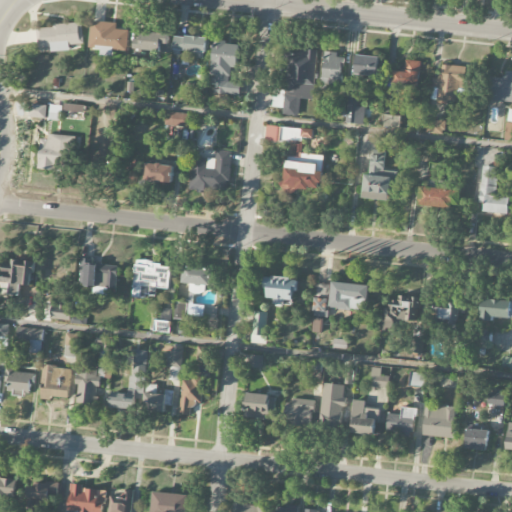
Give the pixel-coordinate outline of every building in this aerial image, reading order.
[(117,22),(91,22),(90,48),(127,49),(128,30),(116,30),(117,22)] [(38,48),(51,48),(51,52),(70,51),(69,45),(83,45),(82,24),(37,27),(38,48)] [(170,37),(137,32),(135,41),(138,41),(137,48),(168,53),(170,37)] [(174,51),(206,54),(207,39),(176,36),(174,51)] [(240,96),(241,84),(229,83),(230,67),(237,68),(239,44),(214,42),(210,85),(215,85),(214,94),(240,96)] [(285,92),(295,92),(296,83),(314,84),(317,50),(295,48),(295,52),(284,52),(283,65),(287,65),(285,92)] [(323,54),(322,86),(342,87),(343,55),(323,54)] [(356,76),(379,76),(380,57),(356,56),(356,76)] [(391,88),(417,91),(422,62),(406,60),(404,72),(394,71),(391,88)] [(438,103),(456,104),(457,89),(464,89),(466,67),(440,66),(439,79),(432,78),(431,88),(438,88),(438,103)] [(494,78),(493,101),(511,102),(511,71),(504,71),(504,78),(494,78)] [(364,125),(364,106),(361,106),(361,95),(347,94),(346,124),(364,125)] [(84,114),(85,106),(64,103),(63,111),(84,114)] [(47,106),(30,104),(29,118),(45,119),(47,106)] [(189,113),(167,113),(166,126),(188,127),(189,113)] [(399,128),(400,116),(383,115),(383,127),(399,128)] [(426,134),(442,134),(442,121),(426,121),(426,134)] [(266,142),(295,144),(295,153),(302,154),(303,139),(314,139),(314,129),(266,127),(266,142)] [(62,170),(62,164),(73,164),(73,136),(49,135),(49,140),(41,139),(40,170),(62,170)] [(216,159),(191,158),(190,190),(229,192),(231,152),(216,151),(216,159)] [(363,199),(392,201),(394,172),(384,171),(385,153),(370,152),(369,175),(364,174),(363,199)] [(322,164),(286,160),(283,188),(319,192),(322,164)] [(428,179),(440,180),(442,164),(430,162),(428,179)] [(173,166),(147,163),(145,181),(171,184),(173,166)] [(484,212),(509,215),(511,197),(496,196),(499,168),(483,166),(479,203),(485,204),(484,212)] [(461,190),(420,188),(419,206),(460,208),(461,190)] [(31,286),(33,263),(2,260),(0,278),(0,282),(9,284),(8,295),(18,296),(19,285),(31,286)] [(133,297),(156,298),(156,288),(170,289),(171,264),(135,262),(133,297)] [(117,288),(117,265),(81,264),(80,287),(117,288)] [(183,284),(191,284),(191,293),(205,294),(205,286),(213,286),(214,269),(184,268),(183,284)] [(266,298),(275,299),(275,306),(285,307),(286,300),(295,301),(297,279),(268,277),(266,298)] [(330,307),(366,312),(369,286),(333,282),(330,307)] [(418,298),(399,296),(398,301),(388,301),(386,320),(415,323),(418,298)] [(329,299),(315,298),(313,316),(328,318),(329,299)] [(481,300),(481,321),(493,321),(493,318),(511,318),(511,300),(481,300)] [(462,304),(453,303),(452,310),(436,307),(434,324),(459,328),(462,304)] [(70,321),(71,305),(51,304),(51,320),(70,321)] [(186,320),(187,305),(176,304),(175,319),(186,320)] [(266,344),(267,312),(253,312),(252,344),(266,344)] [(322,318),(313,318),(312,333),(321,334),(322,318)] [(171,322),(155,321),(154,332),(170,334),(171,322)] [(0,349),(7,349),(8,324),(0,323),(0,349)] [(16,343),(29,344),(29,353),(41,354),(43,329),(17,328),(16,343)] [(162,353),(161,367),(170,367),(169,380),(181,381),(183,346),(172,345),(172,354),(162,353)] [(207,363),(206,347),(196,347),(197,364),(207,363)] [(146,351),(132,350),(131,394),(111,393),(111,410),(135,410),(135,398),(144,398),(146,351)] [(262,368),(262,356),(250,356),(249,368),(262,368)] [(41,398),(69,400),(71,368),(42,367),(41,398)] [(32,374),(15,373),(15,368),(7,368),(6,394),(32,395),(32,374)] [(381,368),(373,368),(372,388),(389,388),(390,377),(381,376),(381,368)] [(190,416),(191,405),(204,405),(205,377),(193,376),(194,369),(183,369),(181,415),(190,416)] [(77,404),(97,405),(98,375),(88,375),(88,374),(78,373),(77,404)] [(424,373),(410,373),(410,387),(424,387),(424,373)] [(487,406),(504,406),(504,390),(488,389),(487,406)] [(165,412),(166,395),(145,394),(144,411),(165,412)] [(245,418),(269,419),(269,410),(274,410),(274,395),(245,395),(245,418)] [(344,397),(321,396),(320,426),(342,427),(344,397)] [(314,402),(287,399),(284,424),(311,427),(314,402)] [(365,401),(353,401),(352,434),(376,435),(377,409),(365,409),(365,401)] [(456,406),(425,404),(423,436),(454,438),(456,406)] [(388,415),(387,435),(413,436),(415,409),(402,408),(401,415),(388,415)] [(465,449),(487,452),(490,431),(467,429),(465,449)] [(59,484),(27,484),(28,506),(59,505),(59,484)] [(70,486),(68,511),(70,511),(103,511),(106,490),(70,486)] [(131,511),(132,491),(111,490),(109,511),(131,511)] [(152,511),(187,511),(189,496),(155,492),(152,511)]
